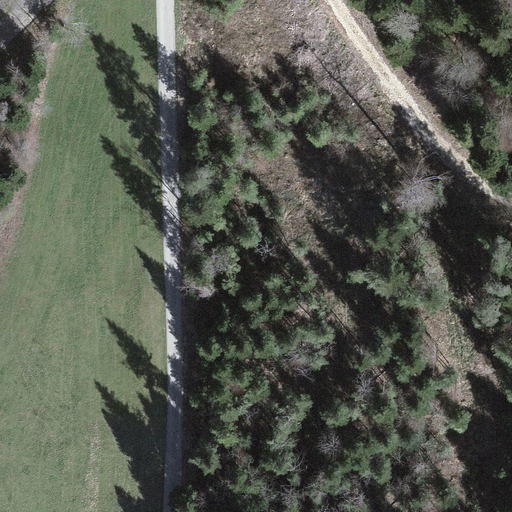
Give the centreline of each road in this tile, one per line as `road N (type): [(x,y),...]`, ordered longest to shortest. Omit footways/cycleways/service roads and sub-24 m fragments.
road 1 (track): [(163,0),(173,511)]
road 2 (track): [(511,201),(418,121),(329,0)]
